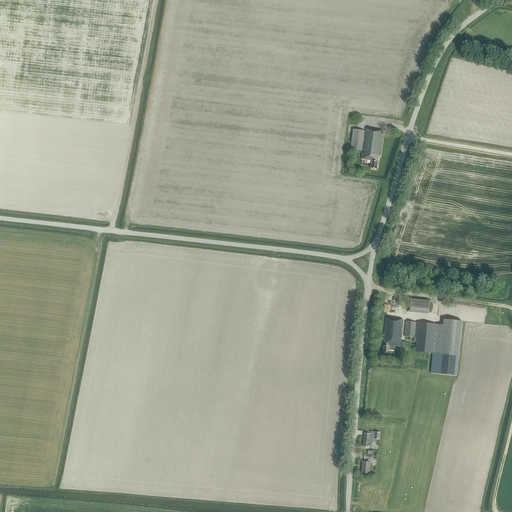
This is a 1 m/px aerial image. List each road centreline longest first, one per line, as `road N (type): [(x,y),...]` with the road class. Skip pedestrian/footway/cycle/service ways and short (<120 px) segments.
road 1 (unclassified): [(344,258),(0,218)]
road 2 (tertiary): [(375,244),(428,76),(451,37),(497,0)]
road 3 (tertiary): [(347,511),(367,284)]
